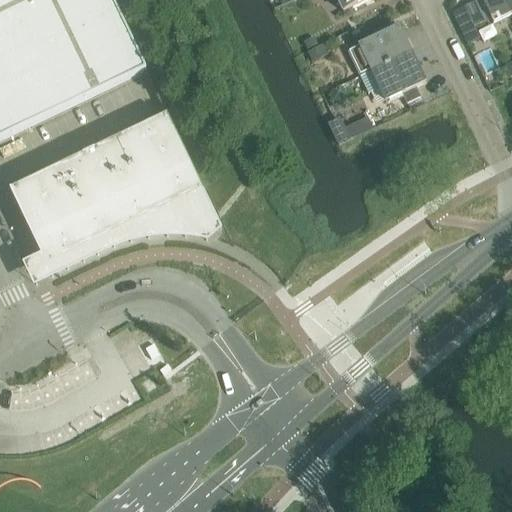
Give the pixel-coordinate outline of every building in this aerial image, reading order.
[(0,0),(0,144),(146,74),(137,53),(134,48),(110,0),(0,0)] [(330,0),(332,3),(336,1),(343,15),(375,0),(330,0)] [(480,0),(481,2),(469,7),(465,10),(474,30),(491,22),(493,27),(511,18),(502,0),(480,0)] [(511,0),(502,0),(511,18),(511,17),(511,0)] [(399,30),(359,50),(348,55),(360,80),(411,56),(399,30)] [(314,42),(304,47),(307,54),(318,48),(314,42)] [(322,48),(307,56),(312,66),(328,58),(322,48)] [(411,56),(360,80),(369,97),(378,93),(383,103),(384,102),(386,105),(402,98),(407,108),(421,101),(416,91),(426,86),(411,56)] [(168,119),(10,195),(47,271),(73,259),(75,258),(74,258),(99,246),(99,247),(101,246),(100,245),(125,234),(127,234),(126,233),(151,221),(151,222),(153,221),(152,220),(177,209),(178,209),(178,208),(203,196),(203,197),(205,196),(168,119)] [(340,121),(329,126),(340,148),(350,143),(345,132),(340,121)] [(407,431),(397,437),(404,450),(414,444),(407,431)] [(370,451),(361,456),(369,469),(377,464),(370,451)]
